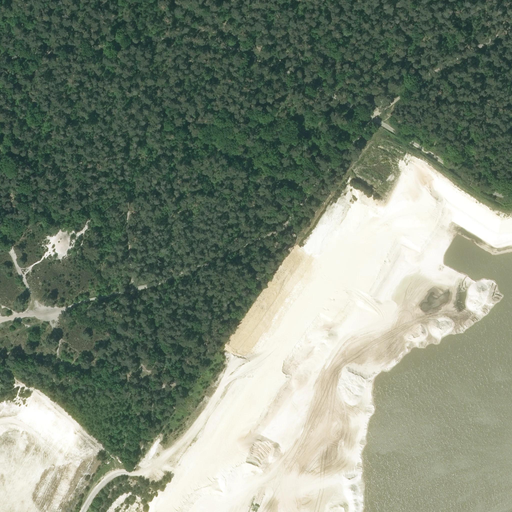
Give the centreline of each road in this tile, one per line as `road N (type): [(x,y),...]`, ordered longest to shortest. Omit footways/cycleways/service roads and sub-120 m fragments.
road 1 (track): [(372,118),(250,55),(179,37),(0,55)]
road 2 (track): [(511,196),(480,187),(372,118)]
road 3 (track): [(511,29),(378,113)]
